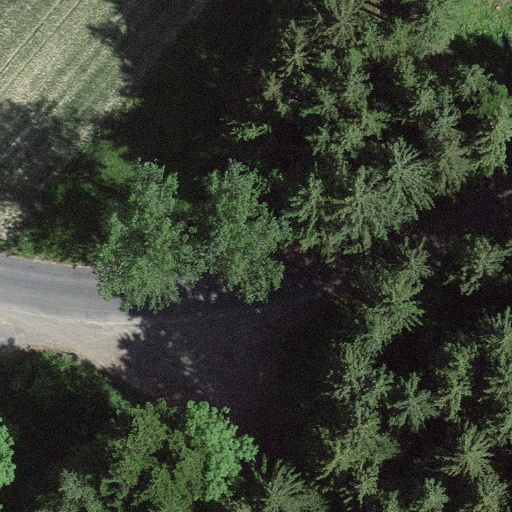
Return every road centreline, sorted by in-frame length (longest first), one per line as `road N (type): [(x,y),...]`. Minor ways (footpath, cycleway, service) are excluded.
road 1 (residential): [(511,190),(335,271),(259,294),(209,299),(0,279)]
road 2 (track): [(328,511),(209,299)]
